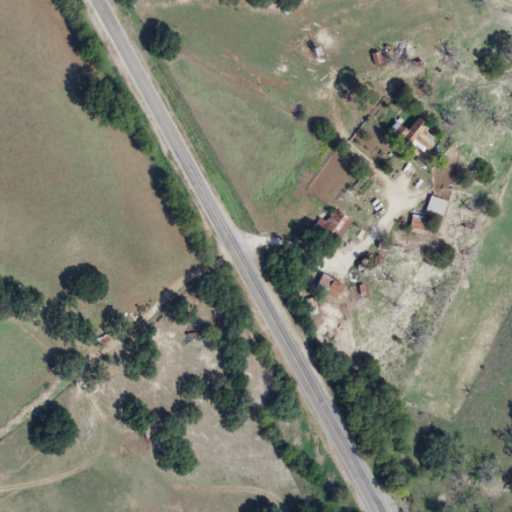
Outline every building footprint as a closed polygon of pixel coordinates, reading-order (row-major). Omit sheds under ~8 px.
[(317,60),(313,48),(301,52),(305,63),(317,60)] [(424,126),(407,121),(399,146),(423,154),(427,140),(421,138),(424,126)] [(422,212),(438,218),(443,203),(427,198),(422,212)] [(350,223),(333,212),(321,229),(338,240),(350,223)] [(423,235),(425,219),(408,217),(406,233),(423,235)] [(315,290),(332,301),(340,287),(323,277),(315,290)] [(361,300),(360,287),(349,287),(350,301),(361,300)]
